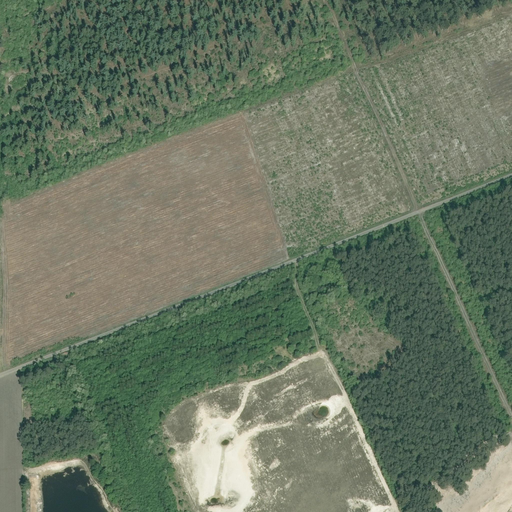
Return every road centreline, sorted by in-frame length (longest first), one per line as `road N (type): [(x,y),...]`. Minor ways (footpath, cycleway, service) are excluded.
road 1 (track): [(511,3),(353,71),(511,416)]
road 2 (unclassified): [(511,175),(0,373)]
